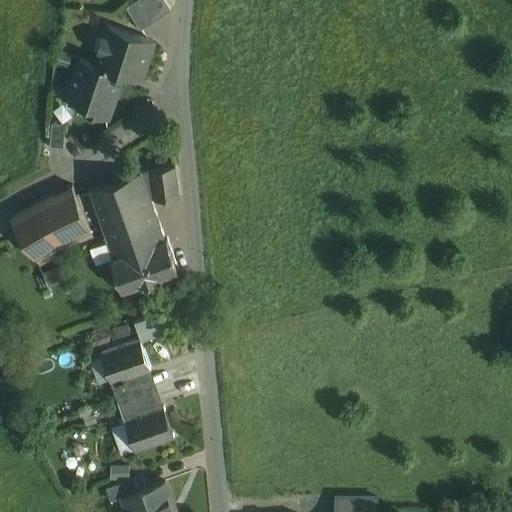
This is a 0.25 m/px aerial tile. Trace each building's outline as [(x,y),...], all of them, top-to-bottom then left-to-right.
[(167,0),(134,0),(127,4),(142,27),(173,7),(167,0)] [(155,39),(109,23),(96,62),(81,56),(68,95),(111,109),(124,71),(142,77),(155,39)] [(68,122),(54,120),(52,144),(65,145),(68,122)] [(177,164),(153,167),(157,197),(181,194),(177,164)] [(153,167),(143,169),(153,198),(157,197),(153,167)] [(143,169),(92,187),(115,255),(167,236),(153,198),(143,169)] [(74,183),(42,198),(60,240),(92,227),(74,183)] [(167,236),(115,255),(113,255),(114,258),(119,270),(118,270),(119,273),(120,273),(124,285),(125,288),(127,287),(177,269),(178,269),(180,269),(179,266),(175,253),(174,251),(169,238),(170,238),(168,235),(167,236)] [(142,337),(102,350),(120,400),(159,386),(142,337)] [(159,386),(120,400),(137,449),(176,435),(159,386)] [(114,472),(132,471),(131,460),(114,461),(114,472)] [(135,475),(108,485),(112,499),(125,494),(125,493),(140,488),(135,475)] [(177,511),(167,479),(140,488),(125,493),(125,494),(131,511),(177,511)] [(379,511),(380,497),(336,496),(336,511),(379,511)]
